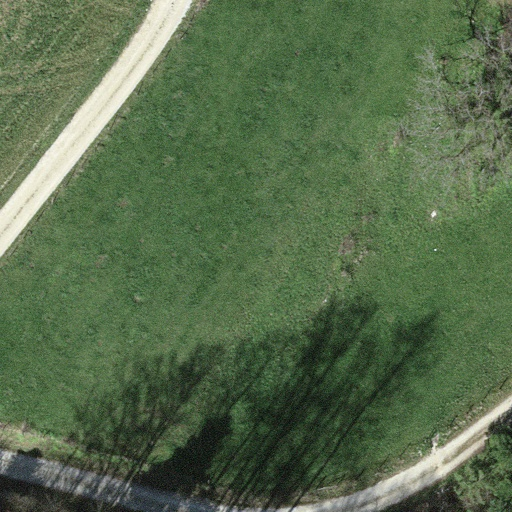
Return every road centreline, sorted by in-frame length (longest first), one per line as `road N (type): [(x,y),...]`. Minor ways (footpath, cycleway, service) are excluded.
road 1 (track): [(166,0),(0,230)]
road 2 (track): [(0,466),(95,489),(265,511)]
road 3 (track): [(327,511),(370,502),(511,417)]
